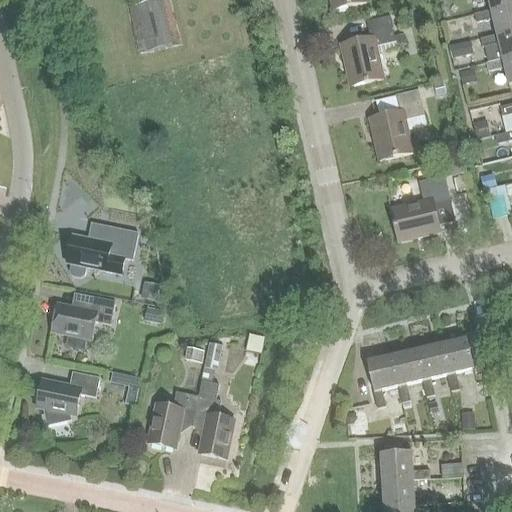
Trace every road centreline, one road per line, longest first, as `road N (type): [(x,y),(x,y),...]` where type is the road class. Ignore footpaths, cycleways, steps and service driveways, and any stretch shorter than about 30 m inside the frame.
road 1 (residential): [(350,290),(286,0)]
road 2 (residential): [(0,282),(21,166),(0,49)]
road 3 (residential): [(281,511),(345,337),(350,290)]
road 4 (residential): [(350,290),(511,252)]
road 5 (residential): [(159,511),(0,478)]
